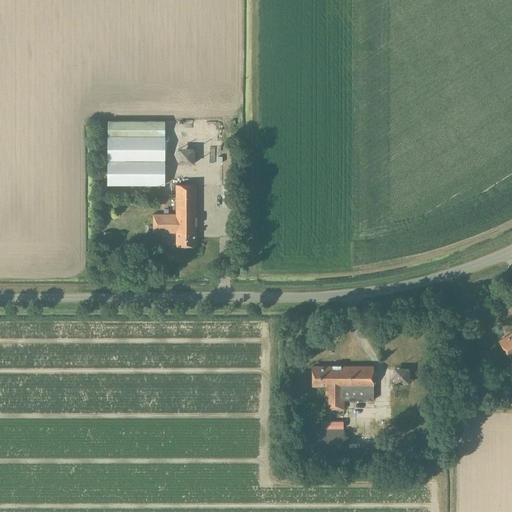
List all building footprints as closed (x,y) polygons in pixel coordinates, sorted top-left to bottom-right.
[(164,121),(108,121),(108,184),(164,184),(164,121)] [(194,164),(194,148),(178,148),(178,164),(194,164)] [(196,245),(196,184),(176,184),(176,214),(153,214),(153,232),(176,232),(176,245),(196,245)] [(511,332),(499,341),(509,358),(511,355),(511,332)] [(373,400),(373,386),(373,366),(312,366),(312,386),(325,386),(325,409),(343,409),(343,400),(373,400)] [(409,384),(409,367),(393,367),(393,384),(409,384)] [(303,455),(344,454),(344,429),(303,429),(303,455)] [(369,465),(406,464),(405,452),(384,452),(369,452),(369,465)]
